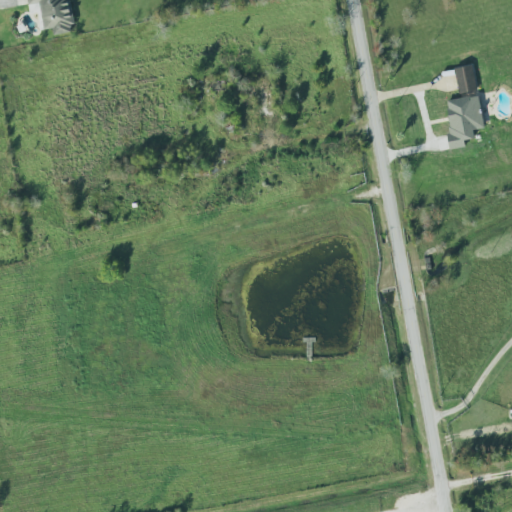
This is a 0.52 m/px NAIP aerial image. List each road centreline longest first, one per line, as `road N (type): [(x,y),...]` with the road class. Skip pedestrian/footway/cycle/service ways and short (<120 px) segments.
road 1 (residential): [(353,0),(441,511)]
road 2 (residential): [(373,125),(244,151)]
